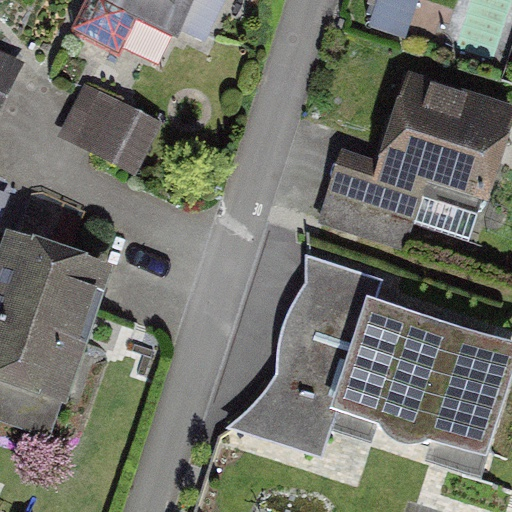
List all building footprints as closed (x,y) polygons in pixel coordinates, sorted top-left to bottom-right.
[(83,0),(67,34),(115,57),(136,16),(166,31),(168,28),(198,42),(218,0),(83,0)] [(385,34),(397,0),(375,0),(365,26),(385,34)] [(0,89),(9,71),(0,66),(0,89)] [(507,118),(407,86),(374,186),(412,199),(419,180),(480,200),(507,118)] [(145,141),(111,122),(93,156),(128,174),(145,141)] [(71,352),(97,278),(10,248),(0,276),(0,421),(39,435),(52,397),(46,395),(61,349),(71,352)] [(417,334),(418,329),(367,312),(376,286),(304,263),(304,291),(297,326),(356,345),(336,408),(376,421),(373,430),(426,448),(430,438),(469,451),(500,356),(450,339),(448,344),(417,334)] [(332,358),(291,344),(282,366),(272,383),(256,404),(240,420),(305,441),(332,358)]
